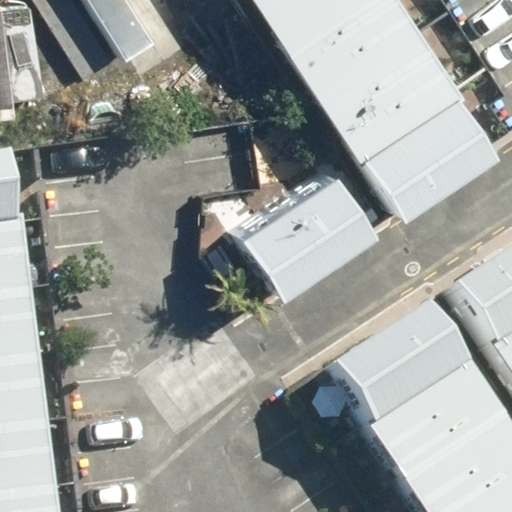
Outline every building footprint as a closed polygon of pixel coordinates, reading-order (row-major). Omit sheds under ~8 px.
[(259,0),(390,198),(484,137),(394,0),(259,0)] [(217,235),(258,295),(352,230),(311,170),(217,235)] [(511,380),(511,224),(440,271),(511,380)] [(35,511),(0,242),(0,511),(35,511)] [(428,511),(511,511),(511,459),(403,296),(321,350),(428,511)]
